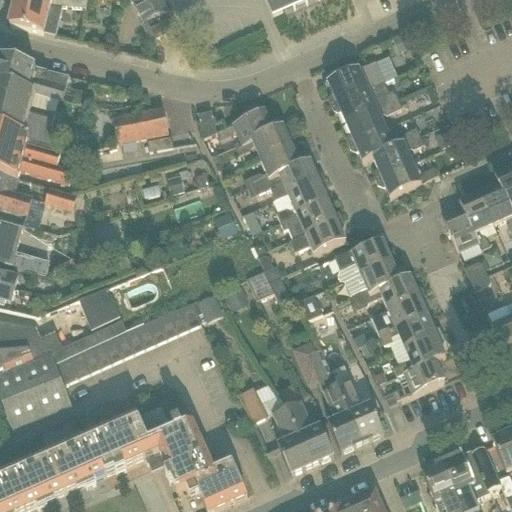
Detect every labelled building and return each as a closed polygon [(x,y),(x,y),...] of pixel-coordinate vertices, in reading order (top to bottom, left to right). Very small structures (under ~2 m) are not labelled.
[(10,29),(45,38),(51,10),(87,13),(88,0),(16,0),(16,1),(15,5),(16,5),(10,29)] [(151,47),(157,43),(152,32),(167,24),(172,21),(170,17),(171,17),(162,0),(129,0),(144,27),(142,28),(151,47)] [(323,0),(263,0),(274,22),(323,0)] [(172,36),(173,36),(167,24),(152,32),(157,43),(158,44),(172,36)] [(412,50),(406,37),(393,43),(399,56),(412,50)] [(70,81),(49,76),(0,62),(0,87),(58,103),(64,105),(70,81)] [(385,86),(376,66),(364,71),(364,70),(328,86),(333,98),(330,106),(331,110),(368,93),(385,86)] [(346,127),(399,103),(397,99),(392,95),(389,97),(385,86),(368,93),(331,110),(333,113),(341,116),(346,127)] [(0,132),(63,150),(67,137),(50,132),(58,103),(0,87),(0,132)] [(386,119),(397,114),(403,112),(399,103),(346,127),(351,138),(348,146),(349,150),(386,133),(380,119),(383,118),(386,119)] [(211,106),(200,107),(204,139),(215,138),(211,106)] [(119,148),(150,142),(169,138),(164,113),(114,123),(119,148)] [(229,131),(217,136),(221,145),(232,140),(233,137),(237,135),(242,149),(279,132),(279,131),(278,129),(270,126),(265,114),(229,130),(229,131)] [(279,132),(242,149),(238,151),(238,150),(236,151),(240,160),(250,156),(252,152),(255,151),(261,164),(298,148),(296,145),(288,142),(283,130),(279,131),(279,132)] [(61,158),(63,152),(63,150),(0,132),(0,154),(58,170),(61,158)] [(392,146),(386,133),(349,150),(350,152),(358,155),(364,167),(374,163),(373,162),(421,140),(417,132),(406,136),(405,140),(392,146)] [(435,140),(441,153),(456,147),(450,134),(435,140)] [(174,151),(172,140),(148,145),(150,155),(174,151)] [(426,141),(422,143),(421,140),(373,162),(374,163),(378,173),(375,181),(376,184),(413,168),(407,154),(411,152),(414,154),(429,147),(426,141)] [(260,178),(250,183),(244,185),(248,193),(249,194),(301,170),(301,169),(296,159),(299,151),(298,148),(261,164),(267,178),(264,179),(260,178)] [(461,158),(457,149),(446,154),(450,163),(461,158)] [(60,170),(58,170),(0,154),(0,177),(10,180),(19,182),(21,174),(70,188),(73,174),(60,170)] [(225,167),(222,158),(213,162),(216,170),(225,167)] [(252,202),(257,200),(272,193),(277,205),(289,200),(288,199),(325,183),(324,180),(316,177),(310,165),(301,169),(301,170),(249,194),(252,202)] [(511,165),(510,167),(507,175),(495,180),(499,190),(500,190),(511,216),(511,165)] [(426,186),(438,180),(434,172),(424,176),(422,180),(419,181),(413,168),(376,184),(378,187),(386,190),(391,202),(427,186),(426,186)] [(0,216),(1,213),(10,180),(0,177),(0,216)] [(181,179),(167,183),(171,199),(185,195),(181,179)] [(204,179),(196,181),(199,192),(207,190),(204,179)] [(275,219),(279,228),(281,227),(329,206),(323,194),(327,186),(325,183),(288,199),(289,200),(295,213),(291,215),(288,214),(275,219)] [(481,191),(478,192),(494,230),(508,223),(509,227),(508,230),(511,239),(511,216),(500,190),(499,190),(489,194),(481,191)] [(494,230),(478,192),(475,194),(472,202),(460,207),(462,211),(463,211),(482,255),(491,251),(486,240),(483,239),(481,235),(494,230)] [(50,193),(45,208),(74,216),(78,201),(50,193)] [(285,236),(290,233),(294,245),(343,223),(341,219),(333,216),(329,206),(281,227),(285,236)] [(463,211),(462,211),(459,212),(456,221),(445,226),(458,257),(466,253),(469,260),(482,255),(463,211)] [(259,232),(252,216),(244,219),(251,235),(259,232)] [(216,224),(223,243),(238,237),(230,218),(216,224)] [(296,258),(311,251),(315,260),(346,246),(341,233),(344,226),(343,223),(294,245),(291,247),(296,258)] [(0,265),(12,268),(23,231),(0,224),(0,265)] [(82,239),(87,251),(87,252),(96,249),(92,235),(82,239)] [(383,245),(352,259),(351,255),(336,262),(341,275),(340,276),(338,281),(340,285),(345,287),(398,263),(397,260),(388,257),(383,245)] [(267,255),(264,249),(258,248),(253,250),(258,260),(267,255)] [(490,271),(504,265),(498,251),(484,257),(490,271)] [(133,275),(127,257),(116,260),(122,278),(133,275)] [(269,262),(267,260),(261,263),(267,277),(275,274),(274,272),(269,262)] [(401,285),(401,284),(396,275),(399,266),(398,263),(345,287),(353,307),(401,285)] [(482,265),(465,273),(471,285),(487,277),(482,265)] [(0,290),(16,294),(19,281),(0,276),(0,290)] [(265,277),(248,285),(258,307),(275,299),(265,277)] [(471,285),(475,296),(492,289),(487,277),(471,285)] [(383,301),(388,315),(425,299),(424,295),(416,292),(411,280),(401,284),(401,285),(353,307),(357,315),(368,310),(369,307),(383,301)] [(294,310),(282,283),(271,287),(283,314),(294,310)] [(0,304),(12,308),(16,294),(0,290),(0,304)] [(250,306),(241,290),(223,300),(232,316),(250,306)] [(109,292),(80,304),(92,333),(121,321),(109,292)] [(202,329),(207,326),(224,319),(214,298),(198,305),(192,307),(202,329)] [(388,315),(389,315),(372,322),(381,342),(428,321),(423,310),(427,302),(425,299),(388,315)] [(49,311),(51,303),(42,301),(40,309),(49,311)] [(315,301),(301,307),(310,326),(323,320),(315,301)] [(202,329),(192,307),(181,312),(190,334),(202,329)] [(181,312),(170,317),(179,339),(190,334),(181,312)] [(170,317),(159,322),(168,344),(179,339),(170,317)] [(433,332),(428,321),(381,342),(384,350),(390,348),(394,359),(443,338),(441,335),(433,332)] [(159,322),(148,327),(157,349),(168,344),(159,322)] [(511,323),(491,332),(505,363),(511,359),(511,323)] [(0,367),(4,377),(56,356),(60,366),(70,361),(81,356),(92,351),(103,346),(114,341),(125,336),(126,335),(122,326),(64,353),(53,330),(36,332),(0,325),(0,367)] [(148,327),(137,332),(146,354),(157,349),(148,327)] [(127,336),(126,335),(125,336),(135,358),(146,354),(137,332),(127,336)] [(125,336),(114,341),(124,363),(135,358),(125,336)] [(365,338),(353,343),(358,352),(369,347),(365,338)] [(441,362),(442,363),(446,361),(441,349),(444,341),(443,338),(394,359),(399,370),(394,373),(398,381),(441,362)] [(114,341),(103,346),(113,368),(124,363),(114,341)] [(103,346),(92,351),(102,373),(113,368),(103,346)] [(375,356),(370,347),(361,351),(365,360),(375,356)] [(92,351),(81,356),(91,378),(102,373),(92,351)] [(337,391),(331,376),(321,354),(307,360),(319,386),(324,397),(323,397),(336,425),(328,428),(342,458),(363,449),(337,391)] [(0,400),(6,415),(13,434),(72,410),(64,390),(69,388),(60,366),(56,356),(4,377),(0,378),(0,400)] [(81,356),(70,361),(80,383),(91,378),(81,356)] [(60,366),(69,388),(80,383),(70,361),(60,366)] [(402,393),(393,397),(395,401),(397,405),(409,400),(409,401),(445,385),(440,373),(443,365),(442,363),(441,362),(398,381),(402,393)] [(344,370),(331,376),(337,391),(351,385),(344,370)] [(388,386),(384,376),(375,380),(379,390),(388,386)] [(351,385),(337,391),(363,449),(385,439),(371,409),(363,412),(351,385)] [(294,388),(281,393),(286,406),(299,401),(294,388)] [(239,400),(254,429),(269,421),(254,392),(239,400)] [(398,407),(397,405),(395,401),(386,404),(389,411),(398,407)] [(313,471),(334,461),(321,431),(313,434),(301,407),(287,413),(313,471)] [(173,437),(169,429),(166,421),(161,412),(138,422),(137,420),(0,480),(0,511),(33,511),(37,511),(41,511),(48,509),(47,506),(85,489),(87,492),(97,488),(96,485),(116,476),(117,479),(127,474),(125,471),(145,463),(148,468),(162,462),(177,497),(187,492),(186,491),(210,480),(188,431),(173,437)] [(278,450),(292,480),(313,471),(287,413),(273,419),(286,447),(278,450)] [(511,435),(493,444),(506,475),(511,472),(511,500),(508,502),(511,511),(511,435)] [(483,452),(474,456),(484,477),(493,473),(483,452)] [(484,485),(471,456),(463,459),(462,457),(460,458),(461,458),(442,466),(462,511),(479,511),(470,491),(484,485)] [(461,511),(442,466),(417,477),(432,511),(436,511),(441,510),(441,511),(461,511)] [(219,511),(248,500),(233,467),(214,475),(215,478),(210,480),(186,491),(187,492),(189,496),(196,499),(200,497),(206,511),(219,511)] [(382,511),(376,496),(374,497),(341,511),(382,511)]
